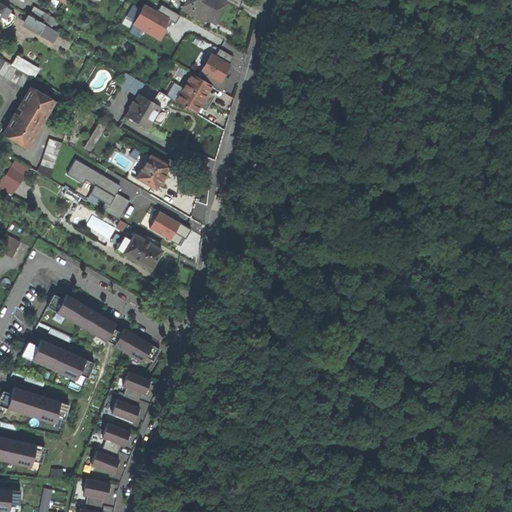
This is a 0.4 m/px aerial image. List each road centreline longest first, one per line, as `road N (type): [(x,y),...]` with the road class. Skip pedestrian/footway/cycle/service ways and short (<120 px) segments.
road 1 (track): [(489,0),(426,163),(276,296),(266,326),(283,400),(330,511)]
road 2 (residential): [(270,0),(182,338)]
road 3 (residential): [(182,338),(42,260),(0,328)]
road 4 (residential): [(182,338),(129,511)]
